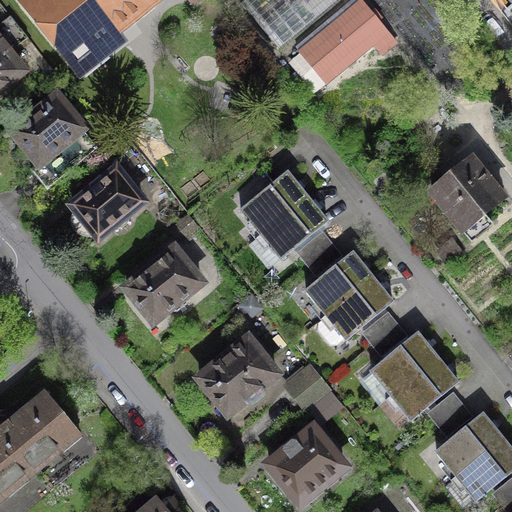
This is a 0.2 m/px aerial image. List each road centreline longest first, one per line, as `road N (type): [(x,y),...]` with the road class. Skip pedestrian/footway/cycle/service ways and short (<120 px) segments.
road 1 (residential): [(511,390),(298,125)]
road 2 (residential): [(70,315),(232,511)]
